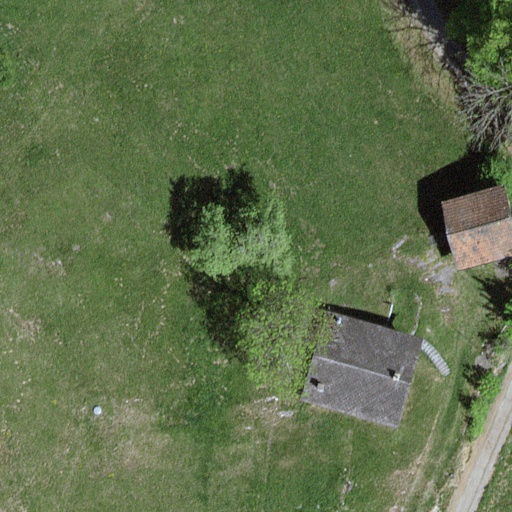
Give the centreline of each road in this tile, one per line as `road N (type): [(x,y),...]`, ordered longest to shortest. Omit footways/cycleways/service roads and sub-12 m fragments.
road 1 (track): [(511,130),(452,55),(421,0)]
road 2 (track): [(460,511),(511,390)]
